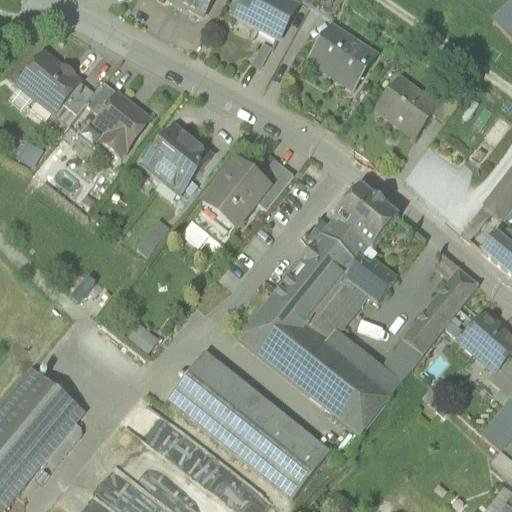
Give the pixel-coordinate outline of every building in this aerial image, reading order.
[(159,0),(178,10),(183,0),(159,0)] [(183,0),(178,10),(202,23),(215,0),(183,0)] [(278,48),(297,12),(274,0),(243,0),(232,22),(278,48)] [(309,14),(317,0),(291,0),(290,3),(309,14)] [(345,3),(338,0),(317,0),(309,14),(332,27),(345,3)] [(511,10),(493,30),(511,49),(511,10)] [(375,64),(331,35),(310,69),(353,97),(375,64)] [(252,70),(261,75),(272,53),(262,49),(252,70)] [(62,75),(44,61),(19,93),(34,105),(26,115),(61,142),(76,124),(61,113),(80,90),(73,85),(75,83),(63,74),(62,75)] [(399,89),(378,118),(415,146),(432,123),(436,117),(430,112),(399,89)] [(94,102),(80,90),(61,113),(76,124),(85,113),(94,102)] [(119,103),(103,90),(94,102),(85,113),(100,126),(118,104),(119,103)] [(436,117),(432,123),(445,132),(461,110),(442,96),(430,112),(436,117)] [(149,129),(118,104),(100,126),(95,132),(108,142),(101,150),(120,165),(149,129)] [(162,188),(192,151),(174,136),(144,174),(162,188)] [(210,166),(192,151),(162,188),(181,203),(210,166)] [(269,195),(256,211),(266,219),(294,183),(273,168),(259,187),(269,195)] [(259,187),(238,170),(184,237),(185,242),(197,251),(201,251),(208,242),(222,253),(256,211),(269,195),(259,187)] [(511,175),(482,214),(490,220),(497,225),(511,208),(511,245),(507,252),(511,255),(511,175)] [(398,226),(359,196),(334,228),(368,255),(373,259),(398,226)] [(490,220),(482,214),(460,242),(468,248),(490,220)] [(147,259),(169,231),(159,223),(137,251),(147,259)] [(319,247),(330,233),(321,225),(309,240),(319,247)] [(330,233),(319,247),(309,259),(343,285),(377,311),(397,286),(373,267),(368,274),(359,267),(368,255),(334,228),(330,233)] [(507,252),(511,245),(511,239),(509,237),(503,238),(498,244),(507,252)] [(511,283),(511,255),(507,252),(498,244),(494,242),(481,258),(511,283)] [(343,285),(309,259),(239,346),(360,443),(423,363),(404,348),(382,375),(337,338),(339,336),(317,319),(343,285)] [(423,363),(478,293),(444,265),(435,276),(450,288),(403,347),(404,348),(423,363)] [(88,274),(71,294),(90,309),(107,290),(88,274)] [(496,380),(511,361),(511,348),(484,324),(461,351),(496,380)] [(139,327),(127,340),(149,358),(160,344),(139,327)] [(293,506),(330,460),(204,360),(167,406),(293,506)] [(0,416),(0,507),(5,511),(6,511),(82,420),(31,378),(0,416)] [(511,401),(481,439),(501,456),(511,442),(511,401)] [(135,405),(77,489),(109,511),(268,511),(276,501),(135,405)]
